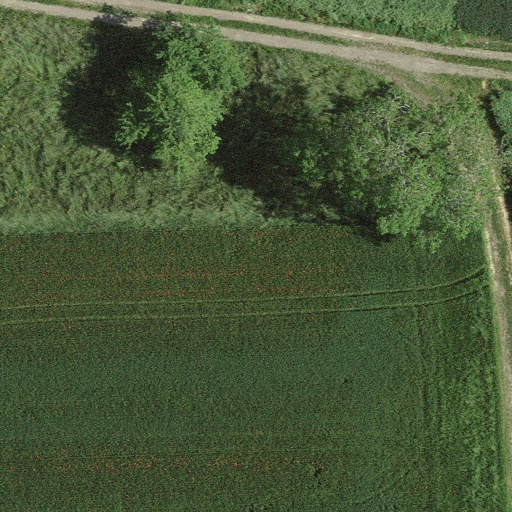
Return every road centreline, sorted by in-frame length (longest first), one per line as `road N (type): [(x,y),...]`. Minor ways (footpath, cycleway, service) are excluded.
road 1 (track): [(54,0),(511,64)]
road 2 (track): [(417,53),(463,118),(484,165),(511,320)]
